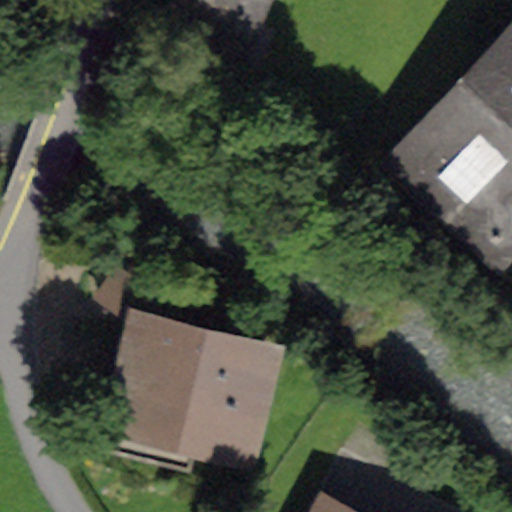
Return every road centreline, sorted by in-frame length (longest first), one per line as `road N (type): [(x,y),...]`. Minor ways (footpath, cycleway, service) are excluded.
road 1 (unclassified): [(111,0),(0,279)]
road 2 (unclassified): [(0,337),(33,440),(69,511)]
